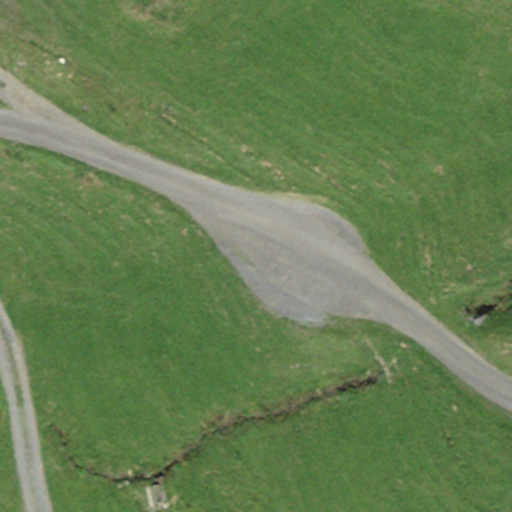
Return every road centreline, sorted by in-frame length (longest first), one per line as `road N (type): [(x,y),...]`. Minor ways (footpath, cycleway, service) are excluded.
road 1 (unclassified): [(0,120),(53,134),(306,251),(511,396)]
road 2 (track): [(43,511),(0,330)]
